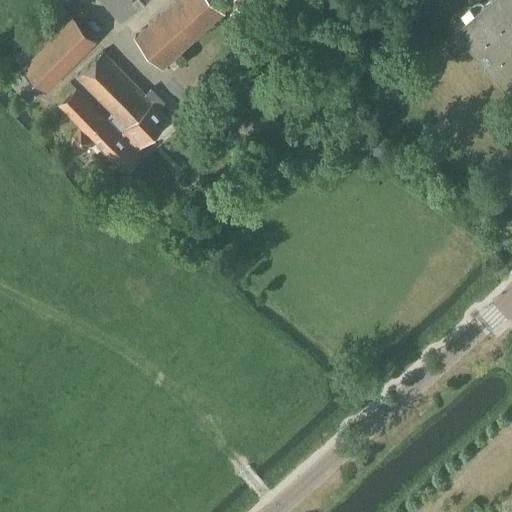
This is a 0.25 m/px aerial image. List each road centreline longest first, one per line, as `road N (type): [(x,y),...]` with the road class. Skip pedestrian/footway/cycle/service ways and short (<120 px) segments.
road 1 (residential): [(511,299),(274,511)]
road 2 (track): [(163,98),(84,0)]
